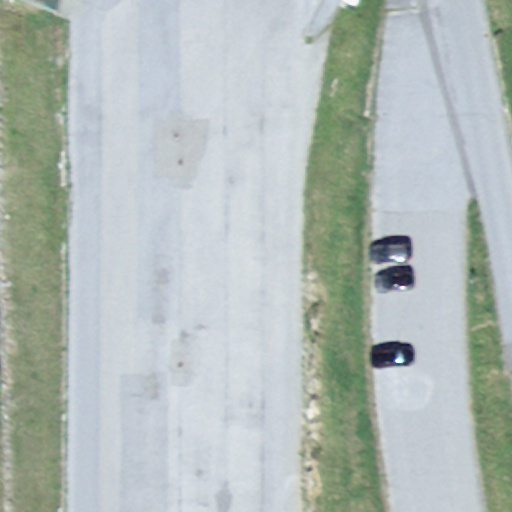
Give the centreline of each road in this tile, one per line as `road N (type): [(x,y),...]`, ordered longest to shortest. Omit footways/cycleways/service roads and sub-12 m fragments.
road 1 (unclassified): [(229,511),(239,111),(252,0)]
road 2 (unclassified): [(462,0),(489,184)]
